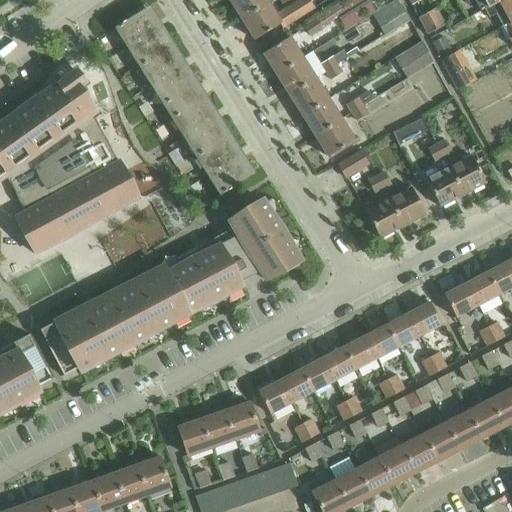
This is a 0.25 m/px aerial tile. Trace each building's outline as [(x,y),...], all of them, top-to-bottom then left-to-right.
[(229,0),(241,20),(267,3),(265,0),(229,0)] [(267,3),(241,20),(255,40),(280,24),(283,28),(300,17),(298,14),(304,10),(306,14),(314,8),(308,0),(299,0),(275,16),(267,3)] [(473,0),(480,12),(484,10),(485,11),(504,0),(473,0)] [(502,28),(511,22),(511,0),(504,0),(485,11),(488,18),(495,14),(502,28)] [(397,1),(379,12),(392,33),(409,22),(397,1)] [(435,9),(417,18),(427,35),(445,25),(435,9)] [(218,196),(247,178),(142,10),(113,29),(218,196)] [(322,29),(316,19),(304,27),(309,36),(322,29)] [(511,45),(511,22),(502,28),(509,40),(511,45)] [(431,44),(441,61),(454,53),(444,36),(431,44)] [(263,55),(276,76),(303,59),(289,38),(263,55)] [(421,42),(405,52),(418,74),(433,64),(421,42)] [(454,53),(441,61),(457,90),(476,80),(460,50),(454,53)] [(324,73),(337,64),(347,58),(342,51),(333,57),(333,56),(319,65),(324,73)] [(316,80),(303,59),(276,76),(289,96),(316,80)] [(337,64),(324,73),(330,81),(343,72),(337,64)] [(32,253),(33,254),(138,196),(138,195),(136,196),(118,162),(119,161),(118,160),(114,162),(87,121),(93,116),(92,115),(91,116),(73,92),(79,88),(70,76),(0,129),(0,187),(12,178),(34,206),(13,218),(14,219),(15,218),(34,252),(32,253)] [(328,100),(316,80),(289,96),(302,117),(328,100)] [(364,93),(345,105),(350,113),(364,106),(370,102),(374,99),(368,90),(364,93)] [(341,120),(328,100),(302,117),(315,137),(341,120)] [(146,103),(139,108),(144,117),(152,113),(146,103)] [(364,106),(350,113),(356,122),(369,113),(364,106)] [(354,141),(341,120),(315,137),(328,158),(354,141)] [(162,126),(155,131),(160,139),(167,135),(162,126)] [(405,126),(391,132),(397,145),(411,138),(405,126)] [(436,144),(443,158),(452,153),(445,139),(436,144)] [(443,158),(436,144),(427,149),(434,162),(443,158)] [(368,165),(359,151),(338,164),(346,178),(368,165)] [(448,168),(463,197),(466,195),(466,194),(485,183),(471,156),(448,168)] [(463,197),(448,168),(425,181),(439,208),(459,197),(459,198),(463,197)] [(376,175),(383,189),(391,185),(385,171),(376,175)] [(383,189),(376,175),(367,180),(374,194),(383,189)] [(388,200),(402,228),(406,226),(405,225),(425,214),(411,188),(388,200)] [(52,324),(39,330),(60,371),(59,372),(60,373),(76,365),(77,367),(75,368),(77,369),(238,280),(238,279),(236,280),(235,277),(255,266),(268,286),(269,285),(268,284),(300,263),(301,264),(302,263),(260,200),(259,201),(260,202),(228,223),(227,221),(226,222),(232,231),(164,265),(163,263),(51,320),(52,324)] [(402,228),(388,200),(365,212),(379,238),(398,228),(399,230),(402,228)] [(511,269),(508,263),(487,274),(499,296),(511,289),(511,269)] [(487,274),(466,285),(477,307),(499,296),(487,274)] [(455,319),(477,307),(466,285),(443,297),(455,319)] [(429,304),(407,315),(419,338),(441,326),(429,304)] [(407,315),(386,326),(398,348),(419,338),(407,315)] [(497,322),(487,327),(495,342),(505,337),(497,322)] [(386,326),(365,337),(377,360),(398,348),(386,326)] [(485,347),(495,342),(487,327),(477,332),(485,347)] [(0,409),(39,388),(38,387),(37,388),(35,384),(51,375),(50,374),(49,375),(28,334),(0,349),(0,409)] [(365,337),(344,348),(356,371),(377,360),(365,337)] [(344,348),(323,359),(334,382),(356,371),(344,348)] [(488,371),(499,365),(492,351),(480,357),(488,371)] [(439,353),(429,357),(437,372),(446,368),(439,353)] [(427,377),(437,372),(429,357),(420,362),(427,377)] [(323,359),(301,370),(313,393),(334,382),(323,359)] [(466,382),(477,376),(469,362),(458,368),(466,382)] [(301,370),(280,381),(292,404),(313,393),(301,370)] [(397,374),(387,379),(395,394),(405,389),(397,374)] [(444,394),(455,388),(447,374),(436,380),(444,394)] [(387,379),(377,384),(385,399),(395,394),(387,379)] [(270,415),(292,404),(280,381),(258,393),(270,415)] [(422,405),(433,399),(426,385),(415,391),(422,405)] [(511,389),(490,401),(504,428),(511,423),(511,389)] [(354,396),(345,401),(353,416),(362,411),(354,396)] [(399,417),(411,411),(403,397),(392,403),(399,417)] [(335,406),(343,421),(353,416),(345,401),(335,406)] [(490,401),(468,412),(482,439),(504,428),(490,401)] [(248,402),(224,410),(235,440),(259,431),(248,402)] [(378,429),(389,423),(381,408),(370,414),(378,429)] [(224,410),(201,419),(212,448),(235,440),(224,410)] [(468,412),(446,424),(460,451),(482,439),(468,412)] [(187,456),(212,448),(201,419),(177,427),(187,456)] [(312,419),(303,424),(310,439),(320,434),(312,419)] [(356,440),(367,434),(359,420),(348,426),(356,440)] [(301,443),(310,439),(303,424),(293,428),(301,443)] [(446,424),(424,435),(438,462),(460,451),(446,424)] [(333,452),(345,446),(337,431),(326,437),(333,452)] [(424,435),(401,447),(416,474),(438,462),(424,435)] [(312,463),(323,457),(315,443),(304,449),(312,463)] [(401,447),(379,458),(393,485),(416,474),(401,447)] [(253,454),(241,458),(246,473),(258,469),(253,454)] [(160,458),(137,466),(148,496),(171,488),(160,458)] [(379,458),(357,470),(371,497),(393,485),(379,458)] [(235,477),(229,461),(217,466),(223,481),(235,477)] [(290,464),(278,468),(286,492),(298,487),(290,464)] [(137,466),(115,474),(126,504),(148,496),(137,466)] [(278,468),(266,472),(274,496),(286,492),(278,468)] [(211,485),(206,470),(194,474),(195,476),(189,478),(194,490),(199,488),(199,489),(211,485)] [(357,470),(335,481),(349,508),(371,497),(357,470)] [(266,472),(254,477),(263,500),(274,496),(266,472)] [(115,474),(93,482),(103,511),(104,511),(126,504),(115,474)] [(254,477),(242,481),(251,504),(263,500),(254,477)] [(242,481),(230,485),(239,508),(251,504),(242,481)] [(321,511),(342,511),(349,508),(335,481),(312,493),(321,511)] [(103,511),(93,482),(70,490),(78,511),(103,511)] [(230,485),(219,489),(226,511),(228,511),(239,508),(230,485)] [(226,511),(219,489),(207,493),(213,511),(226,511)] [(78,511),(70,490),(48,498),(52,511),(78,511)] [(195,498),(200,511),(213,511),(207,493),(195,498)] [(52,511),(48,498),(25,506),(27,511),(52,511)] [(311,500),(304,502),(307,511),(314,508),(311,500)]
